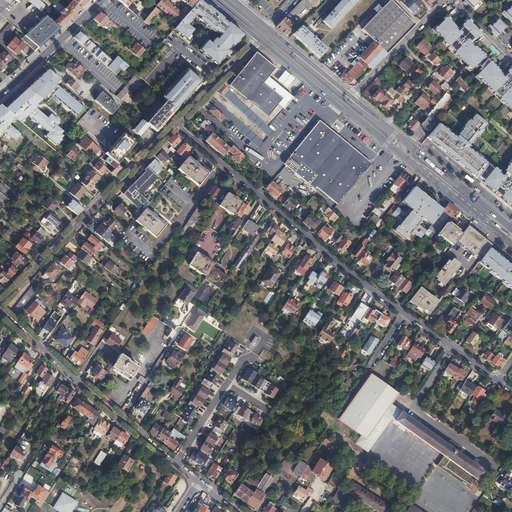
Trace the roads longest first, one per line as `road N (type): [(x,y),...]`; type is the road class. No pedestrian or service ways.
road 1 (residential): [(405,314),(176,123)]
road 2 (residential): [(0,308),(176,123)]
road 3 (primary): [(216,0),(384,141)]
road 4 (primary): [(394,134),(223,0)]
road 5 (residential): [(0,311),(126,422)]
road 6 (primary): [(257,40),(384,141)]
road 7 (primary): [(102,0),(0,95)]
road 8 (primary): [(511,230),(403,142)]
road 9 (residential): [(446,0),(350,97)]
road 10 (primary): [(402,155),(500,233)]
